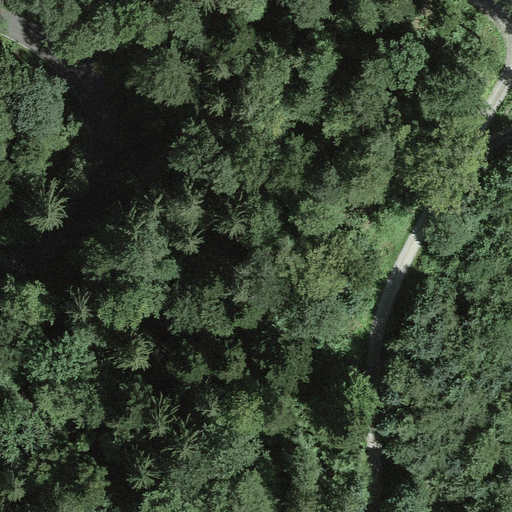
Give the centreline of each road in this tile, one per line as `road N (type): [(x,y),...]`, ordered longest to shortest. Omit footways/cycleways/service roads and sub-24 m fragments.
road 1 (track): [(372,511),(373,377),(386,295),(511,72)]
road 2 (unclassified): [(0,274),(89,206),(105,157),(99,107),(78,68),(0,20)]
